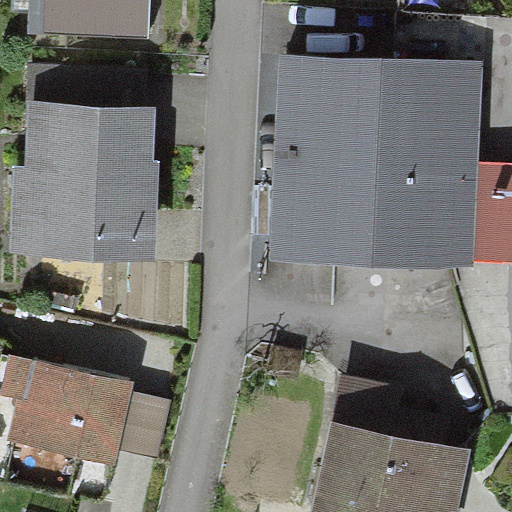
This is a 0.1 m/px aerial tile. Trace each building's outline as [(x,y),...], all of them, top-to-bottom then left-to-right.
[(37,0),(37,25),(132,28),(133,0),(37,0)] [(461,160),(467,62),(285,51),(273,248),(455,259),(461,160)] [(141,74),(31,70),(28,169),(49,170),(46,244),(135,247),(141,74)] [(511,161),(461,160),(455,259),(511,263),(511,161)] [(102,457),(118,378),(20,359),(2,355),(0,367),(0,394),(15,398),(0,473),(0,475),(69,489),(76,452),(102,457)] [(441,511),(456,449),(323,423),(304,511),(441,511)]
